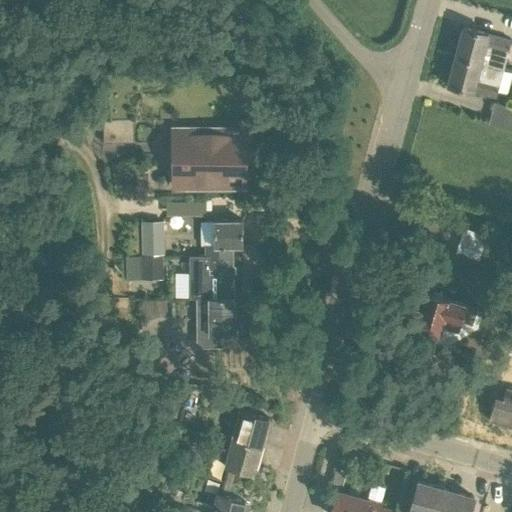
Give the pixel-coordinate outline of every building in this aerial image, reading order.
[(511,39),(463,26),(456,55),(479,62),(484,47),(507,54),(511,39)] [(479,62),(456,55),(448,84),(496,97),(500,82),(476,76),(479,62)] [(511,106),(494,102),(489,122),(511,128),(511,106)] [(133,121),(110,121),(104,121),(104,143),(134,143),(133,121)] [(240,128),(239,128),(239,126),(233,126),(233,128),(174,128),(174,142),(186,141),(186,185),(246,185),(246,167),(241,167),(240,128)] [(204,213),(204,200),(167,199),(166,212),(204,213)] [(165,254),(165,220),(142,221),(143,254),(165,254)] [(225,243),(232,243),(243,243),(243,220),(214,220),(214,244),(206,244),(206,255),(206,256),(225,255),(225,243)] [(478,257),(485,234),(462,227),(455,250),(478,257)] [(232,243),(225,243),(225,255),(206,256),(206,255),(190,255),(190,297),(197,297),(197,298),(235,297),(235,296),(233,297),(232,274),(234,274),(234,266),(232,266),(232,243)] [(162,256),(141,256),(142,278),(163,277),(162,256)] [(419,290),(414,307),(410,306),(409,310),(406,312),(405,318),(406,321),(405,325),(421,330),(421,331),(422,332),(423,330),(439,335),(442,327),(459,332),(462,320),(473,323),(477,307),(419,290)] [(197,298),(197,346),(222,346),(222,333),(235,333),(235,297),(197,298)] [(142,359),(161,379),(165,375),(181,361),(172,352),(157,336),(142,350),(139,353),(137,354),(142,359)] [(511,387),(507,386),(503,400),(496,397),(489,419),(511,426),(511,387)] [(170,419),(173,406),(160,403),(157,416),(170,419)] [(273,418),(254,413),(243,409),(235,438),(261,445),(265,446),(265,445),(261,444),(265,430),(269,432),(273,418)] [(235,438),(228,436),(215,432),(212,444),(231,450),(227,463),(258,473),(262,459),(257,458),(261,445),(235,438)] [(396,511),(439,511),(446,488),(418,480),(410,511),(412,511),(411,511),(398,511),(399,508),(398,508),(396,511)] [(339,484),(332,482),(330,489),(337,491),(339,484)] [(469,511),(474,496),(446,488),(439,511),(469,511)] [(396,511),(397,509),(393,507),(337,490),(331,511),(396,511)] [(247,511),(250,502),(218,495),(214,507),(198,502),(196,508),(187,506),(185,511),(247,511)]
